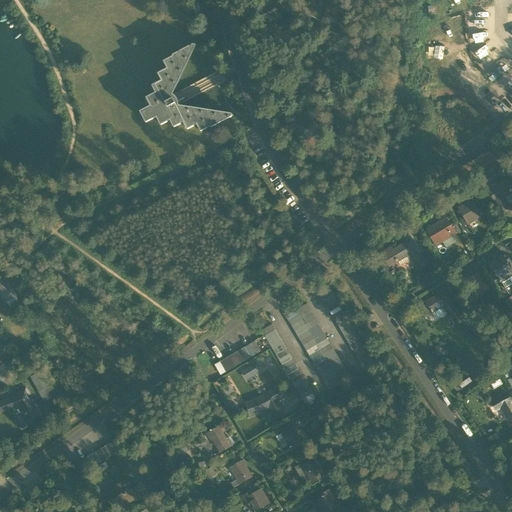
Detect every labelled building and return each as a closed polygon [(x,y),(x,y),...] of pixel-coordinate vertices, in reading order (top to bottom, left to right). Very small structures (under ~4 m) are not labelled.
[(198,3),(201,13),(207,11),(204,1),(206,0),(205,0),(192,0),(194,4),(198,3)] [(220,71),(172,96),(171,93),(193,45),(173,56),(173,57),(167,60),(170,66),(167,68),(168,69),(161,72),(164,78),(161,80),(162,81),(155,84),(159,90),(155,92),(156,93),(150,96),(153,102),(150,104),(151,106),(143,110),(149,121),(157,117),(158,119),(161,118),(164,124),(171,120),(171,122),(174,120),(177,126),(184,123),(184,124),(187,122),(191,128),(197,125),(198,126),(201,124),(204,130),(210,127),(211,128),(231,117),(179,108),(177,106),(225,81),(220,71)] [(501,66),(491,73),(496,80),(506,73),(501,66)] [(484,95),(488,100),(493,97),(489,92),(484,95)] [(225,111),(226,104),(201,100),(199,107),(225,111)] [(498,145),(493,148),(499,158),(504,155),(498,145)] [(494,161),(499,158),(493,148),(488,151),(483,154),(478,157),(473,160),(468,163),(464,166),(459,169),(460,170),(464,178),(469,175),(474,172),(479,169),(484,167),(489,164),(494,161)] [(455,173),(461,183),(465,180),(464,178),(460,170),(455,173)] [(491,177),(484,181),(488,188),(495,184),(491,177)] [(488,190),(502,212),(508,209),(502,198),(511,191),(511,182),(510,178),(498,185),(497,184),(493,187),(488,190)] [(464,218),(467,224),(484,214),(480,208),(477,209),(472,200),(458,208),(464,218)] [(427,231),(436,245),(442,241),(442,242),(453,235),(456,233),(446,216),(440,219),(442,222),(427,231)] [(463,227),(467,224),(464,218),(459,221),(463,227)] [(453,235),(442,242),(446,248),(457,242),(453,235)] [(406,243),(394,250),(392,247),(381,254),(387,265),(396,260),(397,262),(398,261),(400,266),(412,259),(420,269),(427,264),(415,251),(413,246),(414,245),(409,237),(404,240),(406,243)] [(506,255),(490,265),(498,279),(498,280),(500,283),(501,282),(505,288),(511,283),(511,270),(510,268),(511,266),(511,265),(511,263),(506,255)] [(428,266),(421,272),(426,278),(434,272),(428,266)] [(464,283),(473,298),(489,288),(485,282),(483,284),(478,275),(464,283)] [(0,281),(0,291),(6,302),(16,296),(6,278),(0,281)] [(448,313),(455,320),(461,315),(450,302),(449,300),(451,298),(445,287),(438,291),(440,294),(426,303),(432,312),(442,306),(448,313)] [(320,296),(323,301),(333,295),(330,290),(320,296)] [(374,364),(371,359),(368,354),(367,352),(365,349),(362,344),(359,339),(357,334),(354,329),(351,324),(348,320),(345,315),(342,310),(339,305),(336,300),(333,295),(323,301),(326,306),(329,311),(332,316),(335,321),(338,326),(340,331),(343,336),(346,340),(349,345),(352,350),(355,355),(357,358),(358,360),(361,365),(364,370),(374,364)] [(304,305),(296,310),(286,316),(289,321),(289,322),(292,326),(294,331),(297,336),(300,341),(303,346),(306,351),(309,356),(312,361),(315,366),(318,371),(321,375),(323,380),(326,385),(329,390),(340,384),(350,378),(347,373),(344,368),(341,363),(338,358),(335,353),(333,349),(330,344),(327,339),(324,334),(321,329),(318,324),(315,319),(312,314),(309,309),(306,304),(305,305),(304,305)] [(425,306),(416,311),(420,319),(430,313),(425,306)] [(442,306),(432,312),(436,320),(448,313),(442,306)] [(473,320),(477,327),(483,324),(479,317),(473,320)] [(316,399),(313,393),(310,389),(307,384),(304,379),(301,374),(298,369),(295,364),(292,359),(289,354),(286,349),(284,344),(281,339),(278,335),(275,330),(272,324),(262,331),(265,336),(267,341),(270,346),(273,350),(276,355),(279,360),(282,365),(285,370),(288,375),(291,380),(294,385),(296,390),(299,395),(302,400),(305,405),(316,399)] [(254,341),(249,344),(244,347),(239,350),(234,353),(229,356),(224,359),(220,362),(215,364),(221,375),(226,372),(231,369),(235,366),(240,363),(245,360),(250,357),(256,354),(260,352),(254,341)] [(255,363),(241,370),(246,380),(260,373),(255,363)] [(4,372),(7,376),(14,372),(11,366),(4,371),(4,372)] [(508,369),(503,372),(507,378),(511,375),(508,369)] [(0,388),(10,382),(8,377),(7,376),(4,372),(0,374),(0,388)] [(32,378),(40,390),(48,385),(41,372),(32,378)] [(500,379),(491,384),(493,389),(502,384),(500,379)] [(21,417),(26,424),(41,415),(37,407),(35,409),(27,395),(29,394),(26,388),(15,394),(17,396),(14,398),(0,402),(0,408),(1,411),(18,405),(24,415),(21,417)] [(268,408),(275,419),(285,413),(277,399),(281,397),(277,390),(263,399),(248,404),(251,415),(268,408)] [(511,401),(511,400),(511,401),(507,393),(492,402),(496,410),(500,408),(510,424),(511,423),(511,401)] [(280,431),(289,447),(305,438),(295,422),(280,431)] [(221,425),(219,427),(211,431),(206,434),(210,440),(212,438),(221,453),(233,446),(230,440),(228,442),(223,433),(225,432),(221,425)] [(486,439),(489,444),(499,438),(496,433),(492,435),(486,439)] [(115,440),(110,443),(105,445),(100,448),(95,451),(90,454),(85,457),(80,460),(76,463),(82,473),(87,470),(91,467),(96,465),(101,462),(106,459),(111,456),(116,453),(121,450),(115,440)] [(303,465),(314,485),(325,478),(319,468),(322,467),(316,457),(303,465)] [(238,479),(240,484),(252,477),(245,465),(246,465),(243,460),(231,467),(238,479)] [(71,466),(77,476),(82,473),(76,463),(71,466)] [(115,486),(121,496),(112,501),(116,508),(125,503),(133,498),(135,501),(143,496),(138,487),(132,490),(128,485),(130,484),(127,479),(115,486)] [(244,496),(253,511),(254,511),(269,503),(261,489),(252,495),(250,492),(244,496)] [(314,503),(319,511),(329,511),(339,506),(329,490),(318,496),(320,499),(314,503)]
